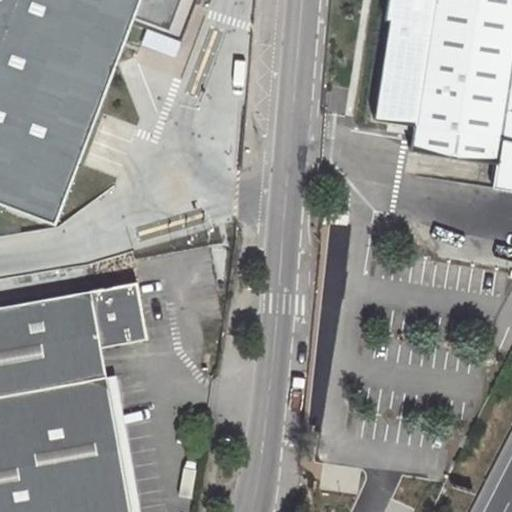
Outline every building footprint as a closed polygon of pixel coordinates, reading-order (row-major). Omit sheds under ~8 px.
[(0,0),(0,191),(74,217),(154,25),(175,33),(186,37),(200,0),(0,0)] [(511,0),(384,0),(381,20),(387,21),(379,70),(368,69),(364,96),(375,98),(371,121),(409,127),(407,151),(495,163),(499,140),(511,141),(511,0)] [(491,188),(511,191),(511,141),(499,140),(495,163),(491,188)] [(0,308),(0,396),(104,378),(98,348),(145,339),(134,284),(0,308)] [(0,396),(0,511),(129,511),(111,413),(104,378),(0,396)]
